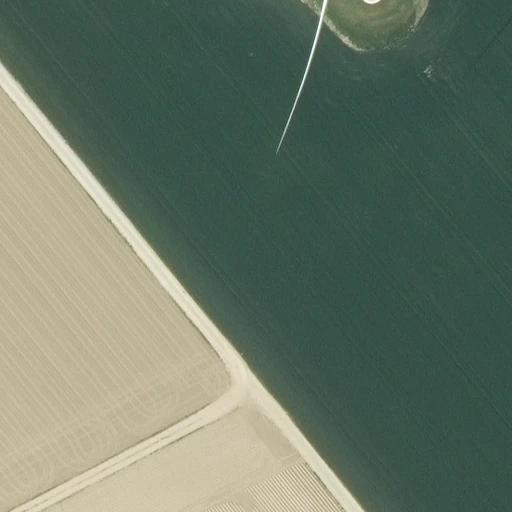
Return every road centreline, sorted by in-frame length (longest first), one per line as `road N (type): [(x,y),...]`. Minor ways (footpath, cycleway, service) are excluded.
road 1 (track): [(0,72),(360,511)]
road 2 (track): [(268,397),(58,511)]
